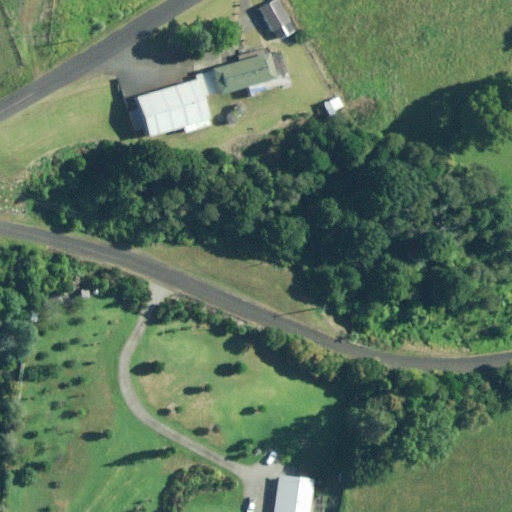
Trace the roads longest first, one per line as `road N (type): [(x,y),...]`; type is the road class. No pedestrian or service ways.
road 1 (unclassified): [(0,227),(130,254),(305,338),(431,369),(511,356)]
road 2 (unclassified): [(189,0),(0,111)]
